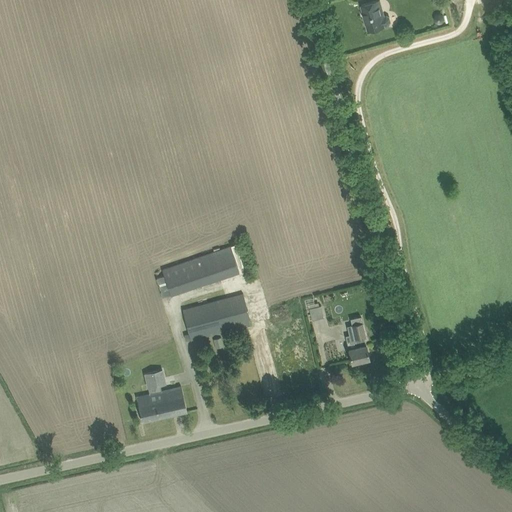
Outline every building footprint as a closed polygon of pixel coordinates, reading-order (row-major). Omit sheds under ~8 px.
[(371,30),(373,31),(376,30),(377,28),(384,26),(384,25),(389,24),(391,21),(390,17),(387,15),(382,17),(377,0),(376,0),(362,4),(369,30),(371,30)] [(156,277),(163,297),(170,294),(170,295),(240,272),(230,246),(193,259),(162,269),(164,275),(156,277)] [(188,308),(182,309),(188,333),(190,339),(251,323),(243,293),(192,307),(188,308)] [(309,308),(312,320),(324,317),(321,305),(309,308)] [(350,353),(352,363),(369,358),(366,344),(365,344),(364,337),(366,337),(361,316),(350,318),(355,339),(357,346),(348,348),(350,353)] [(149,393),(136,396),(140,411),(142,421),(187,411),(181,386),(161,390),(160,384),(157,370),(144,373),(149,393)]
